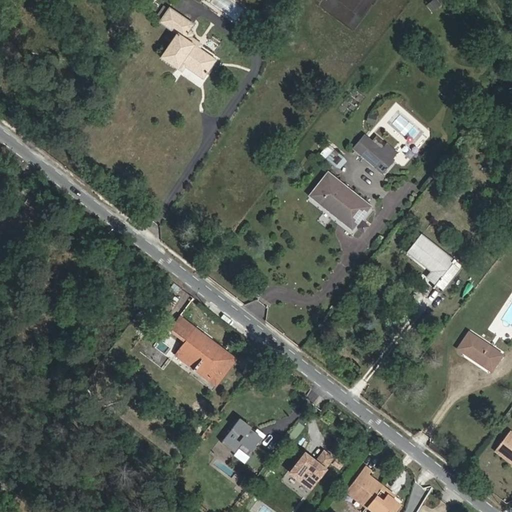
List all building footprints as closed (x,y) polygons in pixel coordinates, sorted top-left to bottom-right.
[(191,28),(168,12),(159,25),(173,36),(157,59),(180,76),(183,71),(200,83),(213,66),(180,42),(191,28)] [(352,148),(380,173),(391,159),(380,150),(364,135),(352,148)] [(385,145),(380,150),(391,159),(396,154),(385,145)] [(308,197),(350,228),(367,205),(326,173),(308,197)] [(39,197),(26,187),(20,195),(27,201),(23,206),(29,211),(39,197)] [(495,251),(502,240),(494,234),(487,244),(495,251)] [(423,262),(433,271),(428,277),(444,290),(461,267),(422,235),(409,252),(416,258),(414,260),(420,265),(423,262)] [(185,338),(175,352),(218,383),(236,359),(178,315),(169,326),(185,338)] [(471,332),(458,348),(491,372),(503,356),(471,332)] [(175,352),(170,359),(212,390),(218,383),(175,352)] [(223,444),(249,460),(266,433),(241,417),(223,444)] [(511,434),(510,433),(496,453),(504,459),(506,456),(510,459),(511,460),(511,434)] [(317,489),(337,455),(325,448),(320,456),(307,449),(292,474),(317,489)] [(346,491),(366,507),(367,505),(373,510),(373,511),(374,511),(394,511),(400,505),(393,500),(387,495),(389,493),(370,479),(368,481),(365,479),(368,477),(371,473),(365,467),(346,491)]
